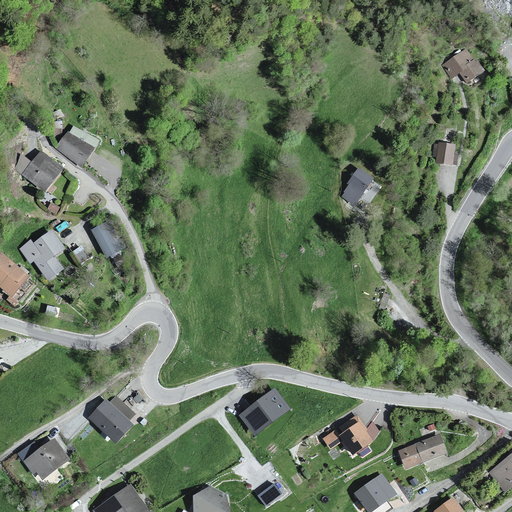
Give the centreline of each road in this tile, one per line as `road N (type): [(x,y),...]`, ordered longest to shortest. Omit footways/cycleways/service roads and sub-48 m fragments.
road 1 (residential): [(248,372),(175,395),(156,392),(149,376),(168,324),(151,310),(99,342),(0,321)]
road 2 (residential): [(511,141),(447,261),(454,312),(511,375)]
road 3 (residential): [(511,421),(455,403),(248,372)]
road 4 (residential): [(248,372),(246,387),(96,488),(80,511)]
